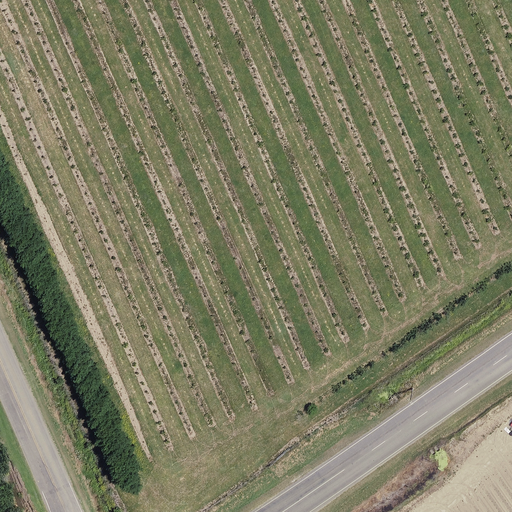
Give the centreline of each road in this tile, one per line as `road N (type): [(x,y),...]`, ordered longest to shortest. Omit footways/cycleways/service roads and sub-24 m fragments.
road 1 (unclassified): [(285,511),(511,352)]
road 2 (unclassified): [(0,355),(68,511)]
